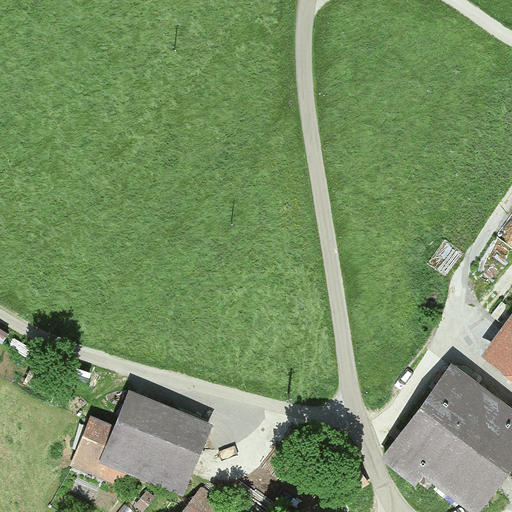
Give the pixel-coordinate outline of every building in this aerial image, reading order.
[(511,308),(484,346),(511,366),(511,308)] [(511,449),(511,411),(449,364),(383,449),(414,473),(422,462),(473,501),(511,449)] [(93,418),(74,464),(119,482),(126,463),(181,485),(206,423),(127,392),(113,426),(93,418)] [(359,463),(346,473),(359,489),(372,478),(359,463)] [(228,511),(200,490),(182,511),(228,511)]
